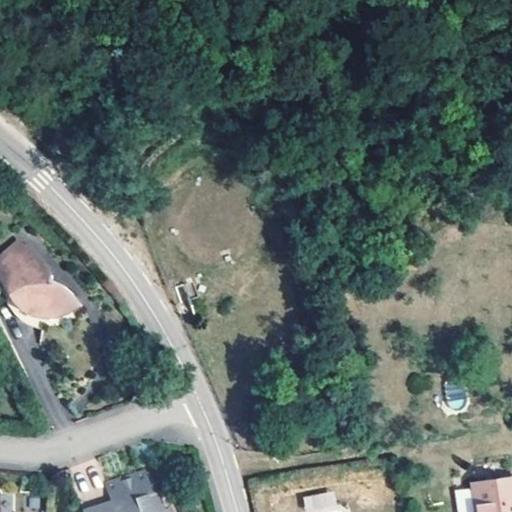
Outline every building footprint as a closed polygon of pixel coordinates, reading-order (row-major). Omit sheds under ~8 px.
[(78,128),(78,126),(81,126),(84,127),(87,127),(90,127),(93,127),(96,126),(99,124),(102,122),(104,120),(106,117),(107,114),(108,112),(108,108),(108,105),(108,102),(107,99),(106,96),(104,93),(102,91),(100,89),(97,87),(94,86),(91,85),(87,86),(84,86),(81,86),(78,88),(76,89),(73,91),(71,94),(69,96),(68,99),(67,102),(66,105),(66,108),(67,111),(68,114),(69,117),(67,117),(65,118),(63,118),(61,120),(59,121),(58,123),(57,125),(57,127),(57,130),(57,132),(59,134),(60,136),(62,137),(64,138),(66,138),(68,138),(71,138),(73,137),(75,136),(76,134),(77,132),(78,130),(78,128)] [(14,237),(0,249),(0,280),(6,292),(13,301),(24,309),(32,313),(41,313),(53,313),(66,308),(75,303),(68,292),(58,284),(42,279),(45,270),(14,237)] [(446,387),(446,407),(464,407),(464,387),(446,387)] [(176,511),(175,509),(170,511),(164,493),(159,494),(152,471),(113,483),(118,502),(90,510),(90,511),(176,511)] [(511,511),(511,472),(470,478),(474,511),(511,511)] [(335,511),(333,492),(303,495),(304,511),(335,511)]
